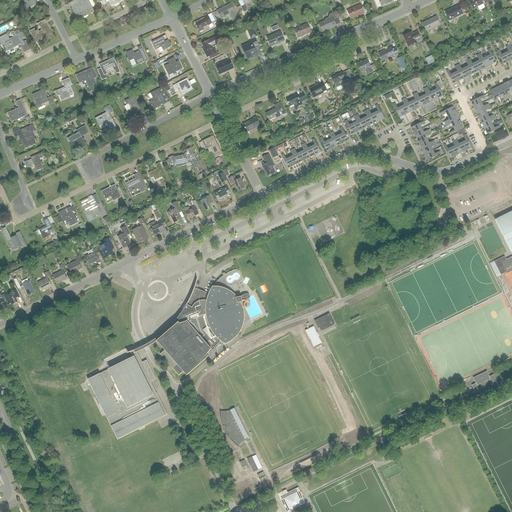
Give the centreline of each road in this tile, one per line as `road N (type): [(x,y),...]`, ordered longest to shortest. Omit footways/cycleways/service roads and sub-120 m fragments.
road 1 (unclassified): [(127,261),(140,288),(138,333),(236,511)]
road 2 (residential): [(261,195),(359,152),(433,172),(486,153)]
road 3 (unclassified): [(227,120),(379,41),(378,23)]
road 4 (unclassified): [(378,23),(210,94)]
road 5 (unclassified): [(210,94),(98,157),(99,184)]
road 6 (residential): [(127,261),(261,195)]
road 7 (unclassified): [(99,184),(227,120)]
road 8 (residential): [(0,325),(127,261)]
